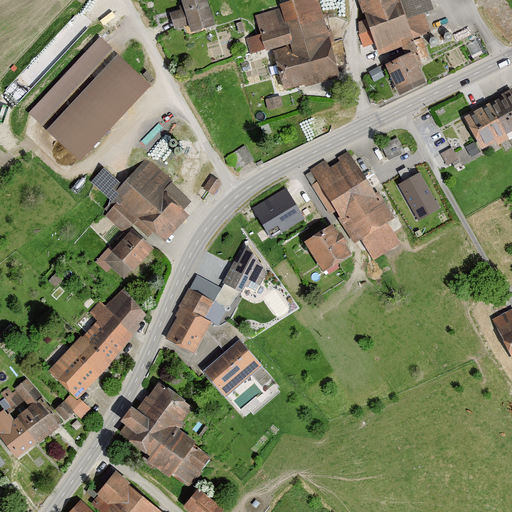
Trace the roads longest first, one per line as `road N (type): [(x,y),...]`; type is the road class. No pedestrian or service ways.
road 1 (secondary): [(50,511),(131,390),(190,253),(238,194)]
road 2 (secondary): [(238,194),(511,55)]
road 3 (residential): [(238,194),(125,0)]
